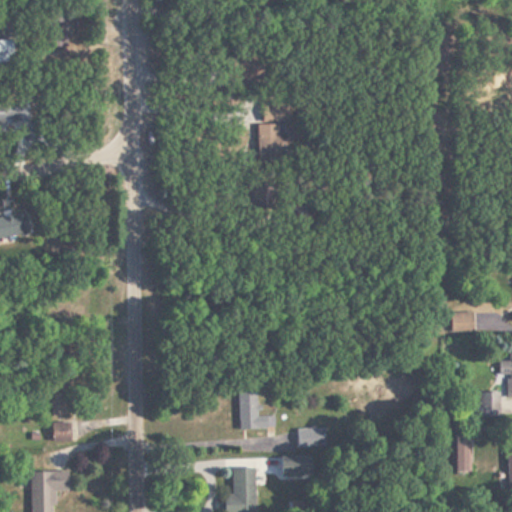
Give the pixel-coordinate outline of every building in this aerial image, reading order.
[(65,7),(49,7),(49,34),(65,34),(65,7)] [(0,40),(0,64),(11,65),(11,40),(0,40)] [(231,54),(231,76),(263,76),(263,54),(231,54)] [(0,126),(28,126),(27,104),(0,104),(0,126)] [(256,125),(256,153),(281,153),(281,107),(260,107),(260,125),(256,125)] [(271,207),(271,181),(244,181),(244,207),(271,207)] [(0,242),(28,238),(25,215),(0,219),(0,242)] [(472,332),(472,314),(448,314),(448,332),(472,332)] [(511,348),(505,348),(504,392),(478,392),(478,407),(470,407),(470,417),(494,417),(494,399),(511,399),(511,348)] [(66,411),(66,376),(49,376),(49,411),(66,411)] [(271,416),(255,416),(256,391),(237,391),(236,429),(271,429),(271,416)] [(50,440),(68,440),(68,423),(50,423),(50,440)] [(322,447),(322,429),(295,429),(295,447),(322,447)] [(309,461),(279,461),(279,476),(309,476),(309,461)] [(253,511),(253,468),(230,468),(230,511),(253,511)] [(28,511),(51,511),(52,491),(67,491),(66,471),(28,472),(28,511)]
